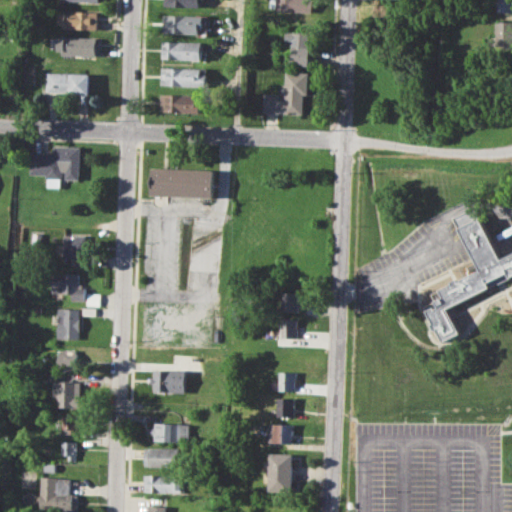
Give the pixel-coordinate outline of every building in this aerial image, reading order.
[(311,0),(311,11),(276,10),(276,6),(269,6),(269,0),(311,0)] [(497,0),(511,0),(511,11),(497,11),(497,0)] [(66,10),(99,11),(99,29),(64,29),(64,24),(60,24),(60,13),(65,14),(66,10)] [(165,14),(205,16),(204,27),(199,27),(199,31),(165,30),(165,14)] [(496,20),(511,20),(511,44),(485,44),(485,36),(495,36),(496,20)] [(286,32),(312,32),(311,66),(292,66),(293,42),(286,42),(286,32)] [(63,36),(98,36),(98,55),(62,54),(62,50),(58,50),(58,39),(63,39),(63,36)] [(163,40),(204,41),(203,60),(162,58),(163,40)] [(163,67),(208,68),(208,86),(163,85),(163,67)] [(49,72),(91,74),(90,93),(48,92),(49,72)] [(264,111),(265,93),(282,94),(282,97),(285,98),(286,72),(309,73),(308,93),(304,93),(303,112),(264,111)] [(163,93),(198,94),(198,100),(204,100),(204,111),(162,110),(163,93)] [(32,151),(54,152),(54,145),(82,146),(81,179),(62,178),(61,187),(48,187),(49,174),(31,173),(32,151)] [(151,167),(215,170),(213,197),(168,195),(150,195),(151,167)] [(511,274),(500,281),(445,307),(450,316),(457,332),(441,340),(435,328),(433,329),(431,324),(433,323),(424,305),(435,300),(431,293),(455,282),(481,269),(475,258),(455,216),(476,206),(502,259),(511,254),(511,274)] [(32,233),(42,232),(42,243),(32,243),(32,233)] [(65,234),(86,235),(86,241),(91,241),(90,257),(64,256),(65,234)] [(54,273),(80,273),(80,283),(83,283),(83,288),(87,288),(87,293),(101,293),(101,305),(85,305),(86,301),(73,301),(73,291),(54,290),(54,273)] [(281,291),(309,292),(308,311),(281,310),(281,291)] [(59,308),(80,309),(79,337),(58,336),(59,308)] [(281,319),(307,320),(307,338),(280,337),(281,319)] [(59,350),(87,351),(86,368),(75,368),(74,377),(63,376),(63,366),(59,366),(59,350)] [(154,370),(186,371),(186,393),(154,392),(154,370)] [(280,371),(296,372),(296,389),(279,389),(280,371)] [(54,381),(82,382),(81,407),(58,406),(58,396),(54,396),(54,381)] [(279,397),(295,398),(294,416),(278,415),(279,397)] [(64,414),(78,415),(78,433),(63,432),(64,414)] [(157,421),(192,423),(191,438),(181,438),(181,441),(157,440),(157,435),(152,435),(152,425),(157,425),(157,421)] [(272,423),(295,424),(294,443),(271,442),(272,423)] [(62,441),(76,441),(76,460),(68,460),(68,455),(62,455),(62,441)] [(145,447),(181,448),(180,466),(146,466),(145,447)] [(271,452),(295,453),(293,492),(269,491),(271,452)] [(45,463),(56,463),(56,471),(44,470),(45,463)] [(146,474),(186,475),(185,493),(145,491),(146,474)] [(43,477),(70,478),(70,493),(77,494),(77,511),(42,511),(43,477)]
